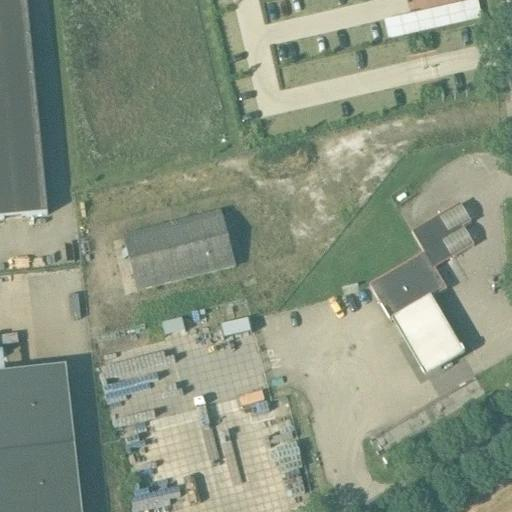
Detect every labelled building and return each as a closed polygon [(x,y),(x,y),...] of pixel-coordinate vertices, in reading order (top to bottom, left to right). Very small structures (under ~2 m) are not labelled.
[(0,0),(0,223),(47,219),(26,0),(0,0)] [(476,0),(468,0),(414,13),(419,33),(481,19),(476,0)] [(423,255),(369,287),(391,324),(418,309),(446,292),(434,271),(473,247),(463,229),(471,224),(460,205),(411,234),(423,255)] [(137,295),(235,270),(221,214),(123,239),(137,295)] [(436,300),(396,323),(430,382),(469,360),(436,300)] [(0,511),(80,511),(65,371),(22,376),(21,365),(0,367),(0,511)]
